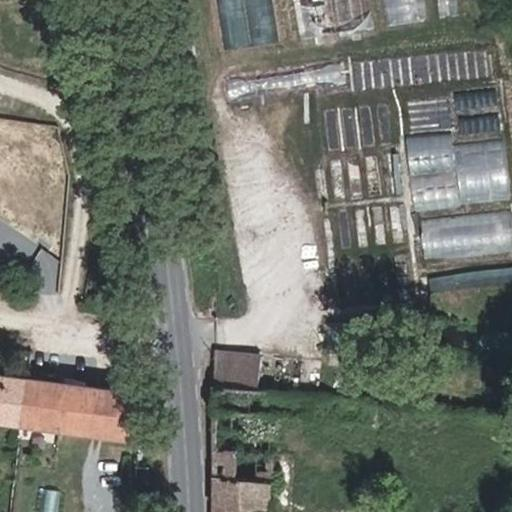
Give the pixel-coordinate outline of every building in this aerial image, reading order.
[(0,0),(0,20),(63,25),(63,0),(0,0)] [(227,0),(234,44),(278,39),(272,0),(227,0)] [(365,0),(294,0),(299,36),(369,27),(365,0)] [(420,19),(418,0),(383,0),(385,22),(420,19)] [(411,134),(416,205),(511,197),(511,163),(510,140),(458,144),(457,130),(411,134)] [(127,222),(119,145),(106,146),(104,158),(82,157),(80,218),(127,222)] [(429,255),(511,249),(511,210),(427,215),(429,255)] [(221,378),(267,381),(269,349),(223,345),(221,378)] [(0,366),(0,413),(31,418),(38,373),(0,366)] [(38,373),(31,418),(148,437),(144,387),(38,373)] [(278,511),(284,392),(229,388),(227,511),(278,511)]
